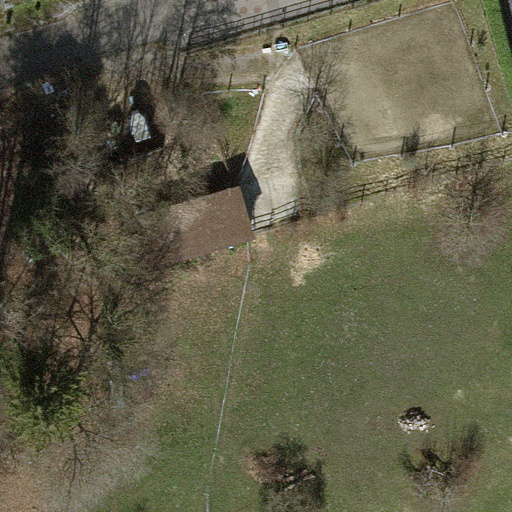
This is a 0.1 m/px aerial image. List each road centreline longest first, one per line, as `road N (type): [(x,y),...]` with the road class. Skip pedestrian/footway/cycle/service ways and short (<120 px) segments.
road 1 (residential): [(0,60),(209,1),(242,13),(289,0)]
road 2 (track): [(37,53),(104,268)]
